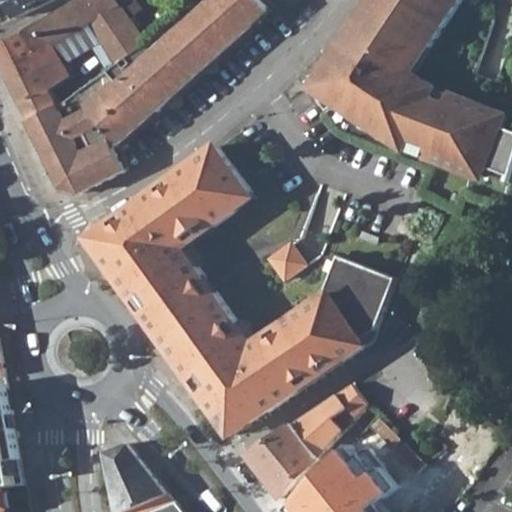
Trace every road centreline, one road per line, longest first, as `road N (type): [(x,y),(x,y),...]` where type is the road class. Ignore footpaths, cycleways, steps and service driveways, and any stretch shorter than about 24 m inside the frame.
road 1 (residential): [(43,247),(215,132),(349,0)]
road 2 (residential): [(213,463),(376,355),(430,408)]
road 3 (secondary): [(99,397),(134,419),(228,511)]
road 4 (secondary): [(213,463),(125,355)]
road 5 (tertiary): [(40,382),(77,511)]
road 6 (secondary): [(16,214),(34,340)]
